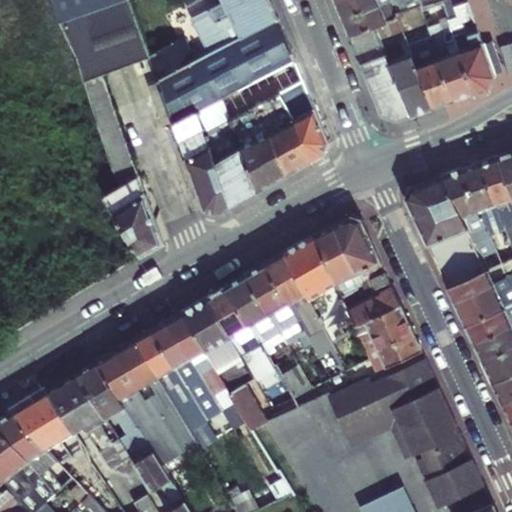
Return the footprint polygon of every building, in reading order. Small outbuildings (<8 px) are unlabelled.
[(99,79),(145,61),(123,0),(51,0),(80,86),(99,79)] [(180,0),(184,9),(202,0),(180,0)] [(187,23),(204,59),(275,24),(264,0),(213,0),(218,8),(187,23)] [(332,0),(337,13),(371,0),(332,0)] [(371,0),(337,13),(345,30),(383,16),(377,3),(384,0),(371,0)] [(447,17),(471,89),(486,84),(492,73),(465,0),(446,0),(441,2),(447,17)] [(377,40),(407,114),(431,104),(406,43),(393,12),(383,16),(345,30),(353,50),(377,40)] [(145,61),(154,85),(188,67),(170,16),(163,19),(172,48),(145,61)] [(451,97),(471,89),(447,17),(426,25),(429,34),(451,97)] [(154,85),(169,130),(218,104),(292,66),(275,24),(204,59),(188,67),(154,85)] [(431,104),(451,97),(429,34),(406,43),(431,104)] [(395,118),(407,114),(377,40),(353,50),(378,113),(395,118)] [(226,126),(278,100),(301,88),(292,66),(218,104),(226,126)] [(80,86),(83,96),(102,89),(99,79),(80,86)] [(278,100),(307,167),(320,160),(326,147),(301,88),(278,100)] [(135,181),(102,89),(83,96),(84,99),(105,159),(115,188),(117,193),(135,181)] [(278,100),(226,126),(254,196),(307,167),(278,100)] [(211,219),(228,210),(202,139),(226,126),(218,104),(169,130),(199,214),(211,219)] [(202,139),(228,210),(254,196),(226,126),(202,139)] [(511,153),(495,159),(511,206),(511,153)] [(115,188),(105,159),(84,166),(95,196),(115,188)] [(511,206),(495,159),(477,166),(503,230),(507,239),(511,251),(511,206)] [(477,166),(459,172),(484,231),(495,227),(496,232),(503,230),(477,166)] [(484,231),(459,172),(440,179),(485,275),(499,269),(501,268),(490,245),(484,231)] [(485,275),(440,179),(407,192),(404,203),(446,293),(485,275)] [(137,264),(159,250),(135,181),(117,193),(101,203),(137,264)] [(354,332),(364,328),(399,311),(359,226),(346,220),(329,230),(354,278),(367,302),(359,307),(345,314),(354,332)] [(329,230),(310,240),(334,289),(345,314),(359,307),(347,283),(354,278),(329,230)] [(511,251),(507,239),(490,245),(501,268),(511,262),(511,251)] [(310,240),(282,256),(321,330),(328,345),(340,339),(321,295),(334,289),(310,240)] [(282,256),(263,267),(303,339),(321,330),(282,256)] [(303,339),(263,267),(243,279),(285,350),(292,363),(310,353),(303,339)] [(492,288),(504,283),(499,269),(485,275),(446,293),(451,303),(454,309),(494,291),(492,288)] [(285,350),(243,279),(223,290),(265,362),(285,350)] [(454,309),(464,332),(511,309),(511,279),(504,283),(492,288),(494,291),(454,309)] [(265,362),(223,290),(203,302),(228,345),(238,363),(245,374),(265,362)] [(228,345),(203,302),(180,316),(212,373),(223,392),(235,385),(261,430),(274,423),(245,374),(238,363),(230,367),(219,348),(228,345)] [(511,309),(464,332),(472,348),(511,330),(511,309)] [(399,311),(364,328),(370,339),(405,323),(399,311)] [(180,316),(164,325),(198,382),(212,373),(180,316)] [(374,347),(377,356),(412,338),(405,323),(370,339),(360,344),(367,360),(374,357),(371,348),(374,347)] [(149,334),(183,390),(198,382),(164,325),(149,334)] [(472,348),(480,366),(511,351),(511,330),(472,348)] [(149,334),(134,342),(157,382),(172,406),(178,402),(174,396),(183,390),(149,334)] [(381,364),(371,369),(375,377),(420,356),(412,338),(377,356),(381,364)] [(153,456),(161,470),(172,463),(131,398),(157,382),(134,342),(93,366),(136,433),(138,432),(153,456)] [(511,351),(480,366),(490,387),(511,377),(511,351)] [(438,511),(484,491),(471,464),(465,467),(462,459),(465,451),(462,445),(427,461),(391,385),(426,369),(424,363),(371,388),(367,384),(329,401),(348,444),(396,421),(414,460),(422,456),(425,461),(417,465),(424,479),(431,476),(433,480),(426,484),(438,511)] [(125,440),(118,444),(129,462),(133,468),(153,456),(138,432),(136,433),(93,366),(76,377),(105,424),(112,420),(125,440)] [(273,374),(269,368),(262,372),(264,378),(273,374)] [(447,412),(426,369),(391,385),(427,461),(462,445),(447,412)] [(81,431),(110,476),(129,462),(118,444),(109,450),(96,429),(105,424),(76,377),(55,390),(81,431)] [(511,377),(490,387),(500,409),(511,404),(511,377)] [(55,390),(46,396),(73,437),(81,431),(55,390)] [(46,396),(28,406),(58,445),(73,437),(46,396)] [(217,400),(211,404),(214,409),(220,406),(217,400)] [(211,404),(206,407),(209,412),(214,409),(211,404)] [(511,404),(500,409),(510,430),(511,429),(511,404)] [(8,419),(50,463),(59,472),(71,463),(68,458),(58,445),(28,406),(8,419)] [(8,419),(0,423),(0,434),(39,482),(45,475),(41,470),(50,463),(8,419)] [(406,464),(414,460),(396,421),(348,444),(352,451),(391,434),(406,464)] [(0,434),(0,489),(15,507),(19,511),(39,511),(43,509),(53,499),(45,489),(39,482),(0,434)] [(58,445),(68,458),(73,455),(76,459),(81,457),(84,454),(73,437),(58,445)] [(153,456),(133,468),(150,495),(159,490),(169,507),(172,506),(180,500),(161,470),(153,456)] [(102,486),(81,457),(76,459),(71,463),(59,472),(62,475),(70,483),(84,498),(102,486)] [(62,475),(45,489),(53,499),(70,483),(62,475)] [(0,511),(19,511),(15,507),(11,511),(0,497),(0,511)] [(153,511),(145,499),(131,508),(133,511),(153,511)] [(81,511),(97,511),(85,500),(77,507),(81,511)] [(180,500),(172,506),(176,511),(184,506),(180,500)]
